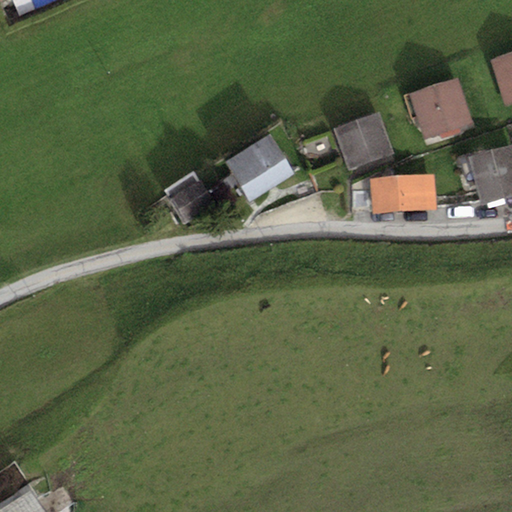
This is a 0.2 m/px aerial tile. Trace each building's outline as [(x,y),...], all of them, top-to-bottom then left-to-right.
[(511,54),(491,61),(506,106),(511,103),(511,54)] [(457,78),(408,95),(424,140),(473,123),(457,78)] [(378,113),(333,130),(348,171),(394,154),(378,113)] [(270,134),(225,162),(250,202),(295,174),(270,134)] [(511,144),(459,159),(466,185),(475,182),(481,205),(511,196),(511,144)] [(216,205),(200,180),(199,181),(193,173),(164,191),(185,224),(216,205)] [(434,176),(370,179),(372,214),(436,210),(434,176)] [(45,511),(31,491),(0,511),(45,511)]
